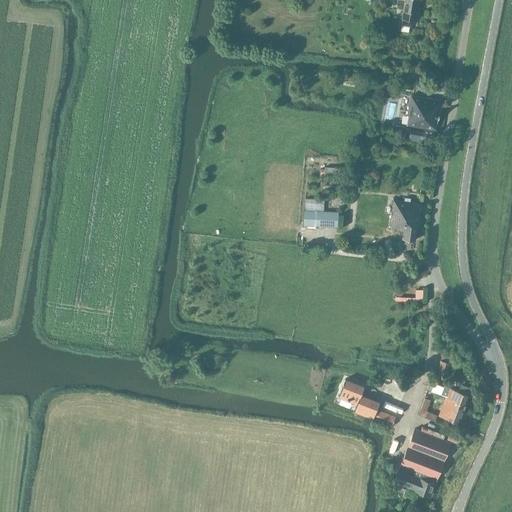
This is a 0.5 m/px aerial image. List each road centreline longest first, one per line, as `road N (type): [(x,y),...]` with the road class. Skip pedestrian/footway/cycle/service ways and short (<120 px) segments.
road 1 (tertiary): [(471,0),(432,261),(445,296),(499,369)]
road 2 (tertiary): [(499,369),(461,250),(499,0)]
road 3 (unknown): [(440,287),(435,342),(398,441)]
road 4 (tertiary): [(456,511),(500,404),(499,369)]
